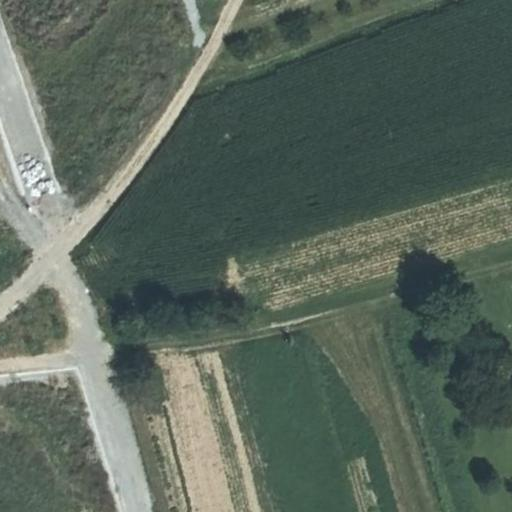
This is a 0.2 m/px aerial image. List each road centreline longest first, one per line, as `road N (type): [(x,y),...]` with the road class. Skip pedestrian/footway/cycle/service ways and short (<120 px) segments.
road 1 (track): [(511,267),(292,331),(0,369)]
road 2 (track): [(62,252),(142,161),(233,0)]
road 3 (residential): [(62,252),(138,511)]
road 4 (residential): [(0,84),(62,252)]
